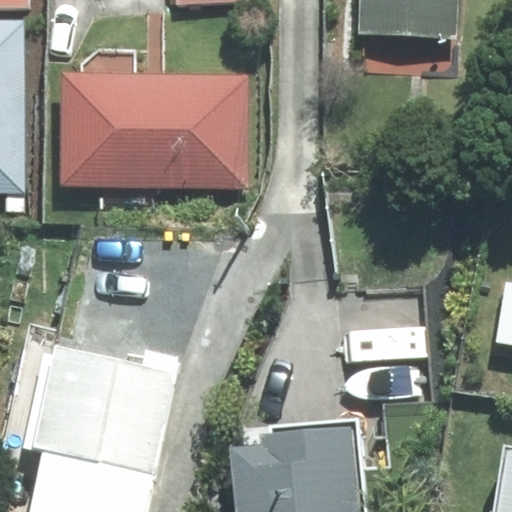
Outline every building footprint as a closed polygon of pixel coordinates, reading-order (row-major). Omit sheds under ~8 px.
[(28,0),(0,0),(0,14),(29,14),(28,0)] [(171,0),(171,10),(253,13),(253,0),(171,0)] [(409,63),(410,48),(451,50),(453,0),(360,0),(359,46),(367,46),(366,61),(409,63)] [(0,33),(0,196),(20,196),(17,33),(0,33)] [(55,81),(50,190),(247,199),(252,89),(55,81)] [(20,353),(0,462),(0,511),(136,511),(161,379),(20,353)] [(350,511),(347,442),(256,447),(256,463),(220,464),(221,511),(350,511)] [(487,511),(511,511),(511,466),(494,464),(487,511)]
